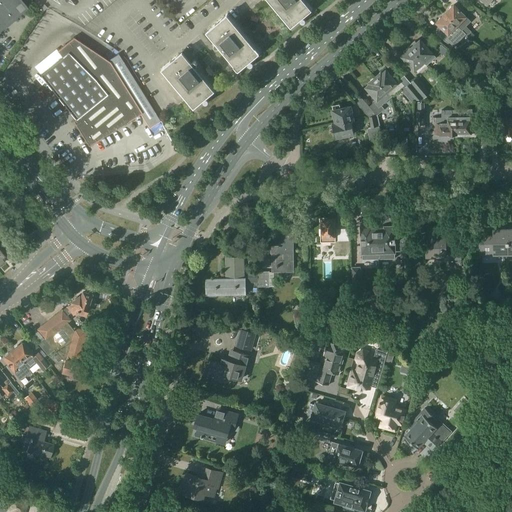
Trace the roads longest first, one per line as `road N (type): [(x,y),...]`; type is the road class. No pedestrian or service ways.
road 1 (tertiary): [(148,270),(86,511)]
road 2 (tertiary): [(93,511),(122,447),(169,276)]
road 3 (residential): [(297,175),(295,122),(303,102),(425,0)]
road 4 (secondary): [(246,144),(290,94),(406,0)]
road 5 (residential): [(511,173),(297,175)]
road 6 (secondary): [(253,97),(195,173),(156,248)]
road 7 (secondary): [(366,0),(253,97)]
road 8 (secondary): [(176,259),(246,144)]
